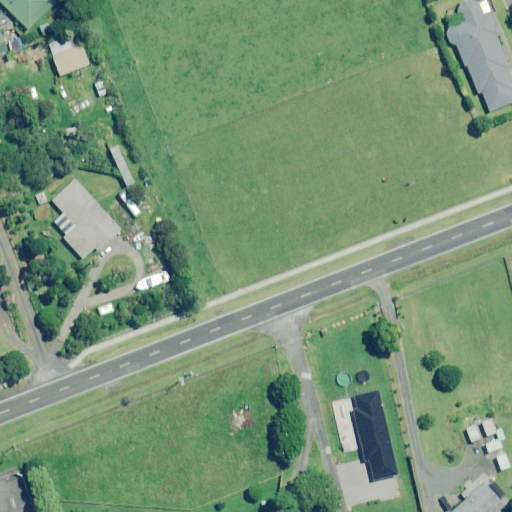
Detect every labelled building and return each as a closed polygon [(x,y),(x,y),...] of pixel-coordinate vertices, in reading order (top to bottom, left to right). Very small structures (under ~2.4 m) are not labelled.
[(0,0),(28,30),(56,2),(53,0),(0,0)] [(490,112),(511,103),(511,76),(509,69),(511,68),(499,35),(504,34),(500,24),(496,26),(486,0),(476,0),(460,6),(466,23),(446,30),(452,45),(457,44),(475,94),(483,91),(490,112)] [(89,65),(77,32),(57,40),(62,53),(53,56),(60,76),(89,65)] [(135,184),(117,146),(110,149),(128,187),(135,184)] [(61,169),(56,160),(45,168),(50,176),(61,169)] [(120,230),(76,180),(53,201),(65,214),(52,225),(83,259),(95,248),(98,251),(120,230)] [(494,511),(503,505),(484,484),(452,511),(494,511)]
